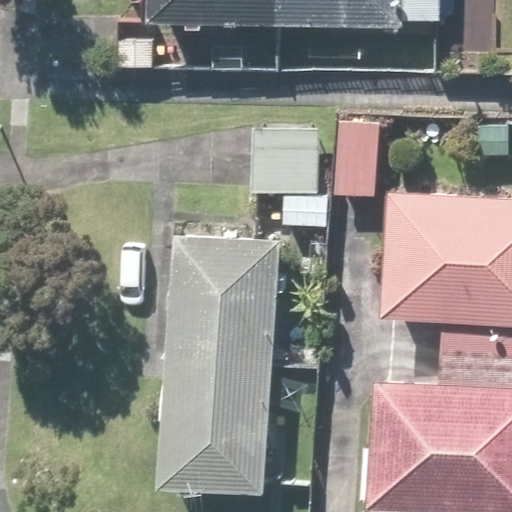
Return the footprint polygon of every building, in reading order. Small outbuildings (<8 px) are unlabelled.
[(153,0),(154,11),(406,19),(407,0),(153,0)] [(481,0),(447,0),(447,26),(482,26),(481,0)] [(383,111),(339,110),(337,186),(381,187),(383,111)] [(326,125),(261,124),(260,184),(325,185),(326,125)] [(511,185),(393,176),(382,306),(444,311),(440,373),(383,368),(373,496),(511,506),(511,185)] [(179,223),(162,478),(266,485),(283,230),(179,223)]
